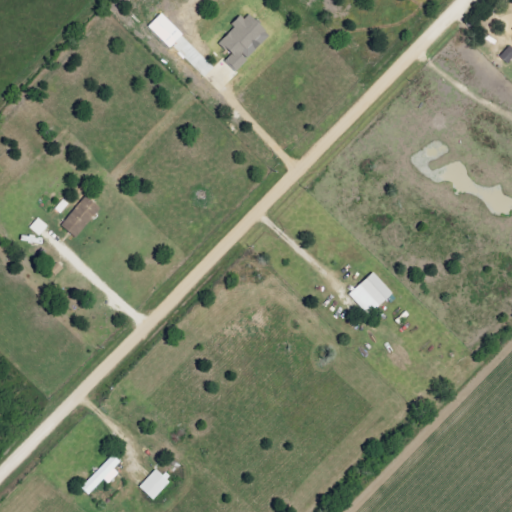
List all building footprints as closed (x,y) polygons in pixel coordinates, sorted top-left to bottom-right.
[(167,48),(180,34),(158,13),(145,27),(167,48)] [(268,35),(247,15),(242,20),(237,15),(229,24),(232,27),(216,44),(228,55),(223,61),(234,72),(268,35)] [(59,226),(73,238),(99,209),(85,197),(59,226)] [(29,228),(39,236),(47,226),(36,218),(29,228)] [(366,315),(389,293),(370,273),(346,294),(366,315)] [(117,474),(113,470),(119,464),(112,456),(78,488),(87,496),(103,480),(107,484),(117,474)] [(150,501),(170,481),(164,474),(161,477),(154,470),(137,488),(150,501)]
